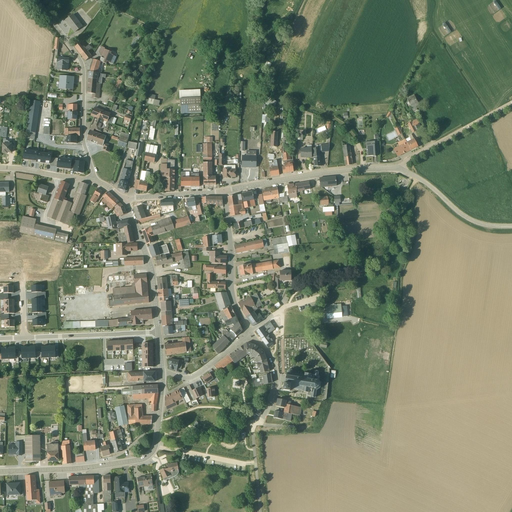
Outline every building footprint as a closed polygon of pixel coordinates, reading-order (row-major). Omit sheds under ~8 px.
[(82,27),(73,15),(65,21),(74,33),(82,27)] [(130,47),(133,48),(136,41),(139,42),(140,39),(140,38),(141,36),(137,34),(134,39),(130,47)] [(75,48),(85,61),(91,57),(88,52),(91,49),(90,47),(92,46),(90,44),(85,48),(83,46),(83,47),(80,43),(75,48)] [(101,57),(99,62),(92,60),(90,68),(89,72),(101,75),(101,72),(100,72),(103,64),(106,65),(107,63),(110,64),(113,56),(111,54),(111,53),(104,50),(104,49),(101,47),(99,53),(101,57)] [(67,71),(68,64),(69,60),(57,58),(56,63),(57,63),(56,70),(67,71)] [(105,79),(106,76),(89,72),(88,79),(87,94),(92,94),(92,98),(99,99),(99,95),(100,85),(101,85),(102,78),(105,79)] [(70,90),(71,85),(71,83),(73,83),(73,78),(59,77),(58,89),(70,90)] [(123,82),(118,80),(114,87),(120,90),(123,82)] [(203,99),(200,99),(200,91),(179,92),(179,99),(180,115),(201,114),(201,106),(204,106),(203,99)] [(407,101),(414,114),(417,112),(416,109),(420,107),(415,98),(418,97),(416,94),(414,95),(413,95),(408,97),(408,98),(407,99),(408,101),(407,101)] [(154,97),(150,96),(148,104),(158,107),(159,102),(154,100),(154,97)] [(263,96),(262,111),(264,111),(265,105),(273,109),(276,102),(263,96)] [(30,101),(26,132),(36,134),(40,101),(30,101)] [(67,120),(76,120),(77,105),(67,105),(66,112),(67,112),(67,120)] [(110,115),(95,109),(93,114),(92,114),(91,117),(94,118),(114,125),(116,120),(113,118),(113,119),(109,118),(110,115)] [(123,123),(130,125),(133,117),(126,115),(123,123)] [(262,116),(261,123),(264,124),(264,129),(266,129),(266,127),(269,127),(269,124),(266,124),(266,123),(269,123),(270,116),(269,116),(269,115),(265,115),(265,116),(262,116)] [(108,127),(109,124),(95,118),(93,123),(94,123),(93,125),(92,124),(90,128),(90,129),(100,132),(101,130),(104,129),(107,130),(108,127)] [(419,124),(417,119),(407,124),(412,133),(417,130),(415,126),(419,124)] [(12,145),(12,144),(12,137),(6,137),(7,128),(2,127),(2,128),(1,128),(0,133),(0,137),(3,138),(3,143),(2,143),(2,153),(7,153),(11,153),(11,148),(12,148),(12,145)] [(80,129),(65,129),(64,136),(66,136),(66,144),(76,144),(76,136),(79,136),(80,129)] [(93,133),(89,131),(86,141),(103,147),(102,151),(108,153),(109,153),(110,149),(108,148),(109,146),(105,144),(104,145),(103,145),(106,137),(93,133)] [(127,145),(129,136),(121,133),(119,142),(127,145)] [(405,140),(410,151),(417,147),(411,135),(408,136),(409,138),(405,140)] [(289,153),(288,153),(288,141),(286,141),(286,136),(283,136),(283,153),(283,154),(283,162),(284,167),(281,168),(282,174),(293,172),(292,168),(294,168),(292,156),(290,156),(289,153)] [(212,143),(212,138),(204,138),(204,140),(206,140),(206,145),(202,145),(202,159),(203,159),(203,161),(208,161),(208,160),(211,160),(211,159),(212,159),(211,143),(212,143)] [(397,157),(410,151),(404,140),(397,143),(399,147),(393,149),(397,157)] [(345,166),(352,165),(349,145),(346,146),(345,141),(342,142),(345,166)] [(375,142),(365,143),(366,157),(372,156),(372,157),(376,157),(375,142)] [(312,149),(313,167),(321,167),(319,153),(328,152),(329,144),(314,146),(314,149),(312,149)] [(157,148),(147,146),(145,153),(145,154),(144,162),(155,164),(157,162),(158,156),(156,156),(157,148)] [(300,157),(303,157),(304,158),(311,158),(310,146),(307,146),(307,149),(300,149),(300,157)] [(29,161),(31,151),(24,150),(22,160),(29,161)] [(37,153),(36,163),(43,163),(44,154),(37,153)] [(51,154),(44,154),(43,163),(50,164),(50,166),(53,166),(54,161),(50,160),(51,154)] [(255,156),(255,155),(246,155),(246,156),(242,156),(242,168),(255,168),(255,156)] [(57,167),(56,168),(63,169),(65,159),(58,158),(57,161),(54,161),(53,166),(57,167)] [(71,160),(65,159),(63,169),(70,170),(71,160)] [(165,179),(165,192),(173,192),(174,161),(167,161),(166,160),(161,160),(159,179),(165,179)] [(74,161),(74,167),(71,167),(70,172),(83,173),(83,166),(83,162),(74,161)] [(131,172),(133,163),(126,161),(123,170),(117,190),(125,192),(126,188),(129,189),(131,184),(128,183),(131,172)] [(268,168),(270,177),(279,176),(276,162),(277,162),(276,161),(273,161),(273,163),(272,163),(271,162),(269,162),(268,168)] [(203,185),(215,184),(215,177),(212,177),(212,164),(203,164),(203,185)] [(235,169),(235,166),(230,166),(224,166),(224,167),(223,167),(223,169),(223,178),(229,178),(229,176),(231,176),(231,177),(232,178),(233,178),(233,177),(234,176),(235,176),(235,170),(235,169)] [(149,171),(146,170),(146,173),(142,172),(138,191),(146,192),(148,183),(150,173),(149,173),(149,171)] [(181,187),(191,187),(190,178),(189,178),(189,173),(180,173),(181,186),(181,187)] [(316,182),(316,188),(320,188),(336,186),(335,177),(319,179),(319,181),(316,182)] [(199,187),(199,178),(190,178),(191,187),(192,188),(194,188),(195,187),(199,187)] [(69,185),(61,182),(47,217),(69,226),(74,214),(79,216),(86,196),(85,196),(88,185),(80,182),(72,204),(66,201),(67,199),(64,198),(69,185)] [(295,185),(296,193),(302,192),(302,191),(310,190),(308,182),(295,185)] [(0,198),(2,198),(2,197),(5,197),(5,193),(9,193),(8,183),(0,183),(0,198)] [(40,201),(46,203),(48,197),(45,195),(47,188),(40,185),(37,193),(42,195),(40,201)] [(296,193),(295,185),(287,186),(289,199),(296,198),(296,194),(296,193)] [(261,191),(263,202),(266,201),(266,204),(270,203),(270,200),(278,199),(276,188),(261,191)] [(98,198),(102,192),(97,189),(93,196),(89,201),(94,204),(99,199),(98,198)] [(252,192),(241,195),(244,209),(255,207),(254,201),(253,201),(252,192)] [(102,202),(111,211),(118,203),(108,193),(103,198),(104,200),(102,202)] [(281,205),(281,203),(287,203),(287,197),(284,198),(283,197),(284,193),(283,194),(278,195),(279,199),(278,199),(279,206),(281,205)] [(227,197),(228,207),(240,205),(241,210),(243,210),(240,195),(227,197)] [(319,198),(320,206),(328,205),(327,197),(323,197),(323,198),(319,198)] [(217,208),(217,198),(204,198),(202,198),(202,204),(205,204),(205,206),(203,206),(203,208),(206,208),(207,206),(216,206),(216,208),(217,208)] [(194,199),(186,200),(188,212),(192,211),(192,212),(196,211),(194,199)] [(123,207),(118,203),(114,208),(116,210),(114,211),(116,218),(120,216),(120,217),(126,215),(123,207)] [(240,205),(228,207),(230,217),(240,215),(241,216),(248,215),(247,210),(244,210),(241,210),(240,205)] [(255,213),(256,214),(257,214),(265,213),(263,205),(258,206),(259,212),(255,213)] [(133,210),(137,221),(145,219),(140,207),(133,210)] [(323,207),(323,213),(325,213),(325,216),(332,216),(332,212),(335,212),(335,207),(323,207)] [(137,221),(139,225),(148,222),(160,218),(159,216),(145,219),(137,221)] [(23,217),(19,233),(66,244),(68,235),(56,232),(56,230),(35,225),(36,220),(23,217)] [(171,231),(191,225),(187,217),(171,222),(170,218),(157,222),(158,226),(141,232),(147,246),(154,243),(152,238),(171,231)] [(115,218),(105,218),(108,230),(114,230),(130,227),(128,221),(117,223),(116,223),(115,218)] [(237,224),(234,225),(235,231),(260,224),(259,219),(251,222),(250,220),(245,221),(245,223),(243,224),(242,222),(237,223),(237,224)] [(121,236),(122,244),(127,244),(133,243),(130,227),(123,229),(119,230),(121,234),(124,234),(124,235),(121,236)] [(221,244),(220,236),(209,237),(208,233),(202,234),(202,238),(203,246),(194,247),(194,249),(214,248),(213,245),(221,244)] [(298,240),(295,240),(294,236),(271,240),(273,251),(268,252),(269,256),(290,253),(290,247),(299,246),(299,241),(298,240)] [(177,252),(173,239),(165,241),(166,242),(167,242),(168,246),(158,249),(157,245),(148,248),(152,258),(160,256),(161,256),(177,252)] [(264,248),(267,247),(265,240),(233,247),(235,254),(264,248)] [(113,246),(113,253),(116,253),(116,257),(127,256),(127,252),(137,252),(136,245),(117,245),(113,246)] [(181,270),(190,269),(189,263),(189,258),(190,258),(189,252),(182,253),(181,251),(177,252),(168,255),(155,258),(157,267),(167,265),(174,264),(174,263),(179,262),(181,270)] [(219,253),(209,252),(208,257),(210,257),(210,263),(226,264),(226,257),(219,257),(219,253)] [(254,264),(238,267),(240,278),(253,275),(252,274),(280,269),(278,261),(255,265),(254,264)] [(206,266),(205,271),(213,272),(213,274),(225,275),(226,268),(206,266)] [(279,277),(275,277),(275,291),(280,290),(279,282),(290,282),(290,271),(279,272),(279,277)] [(122,306),(149,304),(146,275),(133,276),(134,287),(112,289),(113,297),(108,297),(109,307),(122,306)] [(212,275),(207,275),(207,289),(225,290),(225,283),(212,283),(212,275)] [(167,288),(181,286),(180,279),(178,279),(178,280),(177,280),(177,277),(176,276),(171,277),(171,276),(164,277),(163,277),(164,279),(157,280),(158,291),(167,290),(167,288)] [(171,297),(171,290),(158,291),(159,299),(171,297)] [(226,293),(213,294),(219,311),(230,306),(226,293)] [(262,306),(256,294),(237,304),(240,309),(241,309),(243,312),(242,312),(245,318),(253,312),(258,310),(257,308),(262,306)] [(175,300),(175,295),(171,295),(171,297),(159,299),(159,303),(160,303),(169,302),(169,300),(175,300)] [(174,308),(175,304),(179,304),(179,308),(189,307),(188,304),(193,304),(193,300),(175,301),(175,300),(169,300),(169,302),(160,303),(162,317),(172,316),(171,308),(174,308)] [(340,305),(325,306),(326,319),(342,318),(340,305)] [(235,317),(230,307),(219,313),(222,319),(220,320),(222,325),(225,324),(224,323),(235,317)] [(143,321),(152,320),(151,310),(130,312),(131,319),(118,320),(118,327),(143,326),(143,321)] [(252,327),(266,318),(263,313),(259,315),(259,314),(256,316),(253,312),(245,318),(252,327)] [(172,316),(161,317),(162,327),(172,326),(172,327),(186,326),(186,322),(172,323),(172,316)] [(235,317),(224,323),(226,327),(228,327),(232,325),(238,323),(235,317)] [(111,327),(118,327),(117,320),(95,321),(62,323),(63,328),(111,327)] [(230,335),(234,339),(242,331),(238,323),(233,325),(234,327),(230,331),(229,328),(227,329),(230,335)] [(163,328),(164,335),(173,335),(173,334),(181,333),(181,332),(185,332),(185,326),(163,328)] [(273,345),(261,328),(255,332),(267,349),(273,345)] [(223,336),(219,340),(215,344),(212,346),(213,351),(217,354),(218,354),(222,351),(226,347),(230,343),(234,339),(225,331),(222,331),(221,335),(223,336)] [(164,346),(166,356),(191,352),(189,338),(182,339),(182,343),(164,346)] [(320,343),(319,347),(326,349),(325,352),(328,353),(330,345),(320,343)] [(257,348),(253,345),(246,344),(242,346),(246,352),(247,355),(250,356),(251,357),(254,359),(263,353),(262,354),(261,352),(261,350),(257,348)] [(234,365),(239,361),(243,358),(247,355),(246,352),(242,346),(238,350),(233,353),(228,356),(234,365)] [(269,372),(268,366),(266,360),(264,354),(255,359),(256,363),(257,369),(259,374),(269,372)] [(228,356),(214,367),(218,372),(232,362),(228,356)] [(169,365),(168,369),(169,369),(169,370),(172,371),(173,370),(176,371),(176,369),(181,370),(182,363),(169,360),(168,364),(169,365)] [(284,384),(283,391),(290,392),(290,389),(297,390),(297,393),(301,394),(302,393),(307,394),(307,396),(309,397),(310,397),(310,398),(315,399),(316,391),(320,388),(320,383),(318,380),(319,379),(319,378),(318,376),(317,376),(318,372),(314,371),(313,376),(304,374),(304,375),(293,374),(292,372),(291,371),(289,370),(289,371),(287,372),(287,374),(286,374),(285,375),(285,376),(285,377),(284,384)] [(155,373),(126,373),(126,382),(127,382),(143,382),(143,383),(155,382),(155,373)] [(213,380),(209,373),(201,378),(205,385),(213,380)] [(255,375),(251,376),(253,388),(271,384),(270,375),(259,378),(259,379),(256,379),(255,375)] [(122,395),(157,394),(157,390),(153,390),(152,386),(128,387),(128,389),(121,390),(122,395)] [(166,406),(168,410),(176,406),(175,402),(183,399),(185,404),(190,402),(184,388),(162,398),(166,406)] [(199,388),(191,391),(196,400),(203,396),(199,388)] [(214,388),(206,389),(207,399),(215,398),(214,388)] [(151,412),(156,412),(156,405),(158,394),(157,394),(132,395),(133,400),(148,399),(148,402),(150,403),(150,405),(151,405),(151,412)] [(196,400),(186,405),(189,410),(198,406),(198,405),(196,400)] [(299,416),(300,416),(301,408),(290,406),(290,403),(277,400),(276,406),(284,408),(283,413),(295,416),(299,416)] [(128,414),(128,425),(151,424),(152,417),(143,417),(142,409),(142,405),(127,405),(127,414),(128,414)] [(114,408),(118,427),(128,425),(124,406),(114,408)] [(253,413),(258,417),(261,413),(253,408),(252,408),(251,408),(250,413),(251,413),(253,413)] [(108,423),(114,421),(114,419),(115,419),(114,413),(112,413),(112,411),(106,412),(108,423)] [(273,418),(290,422),(291,415),(275,411),(274,412),(273,418)] [(120,430),(119,428),(113,429),(113,432),(109,433),(114,454),(122,452),(122,451),(119,439),(122,438),(120,430)] [(86,430),(82,430),(84,451),(95,450),(94,441),(87,442),(86,434),(85,434),(85,433),(86,433),(86,430)] [(25,436),(25,462),(40,462),(40,436),(25,436)] [(8,445),(8,454),(17,454),(17,456),(21,456),(21,442),(15,442),(15,445),(8,445)] [(58,462),(58,442),(52,442),(52,444),(47,445),(47,462),(58,462)] [(103,457),(109,455),(109,452),(110,451),(109,445),(108,445),(107,442),(103,443),(104,447),(100,447),(103,457)] [(71,464),(69,446),(61,447),(62,465),(71,464)] [(178,470),(177,463),(167,465),(167,466),(166,468),(159,471),(164,481),(175,476),(177,475),(178,473),(178,472),(178,471),(178,470)] [(34,475),(25,476),(27,501),(34,501),(35,504),(40,504),(40,500),(39,490),(36,490),(34,475)] [(148,490),(153,490),(151,475),(145,476),(145,477),(137,478),(138,488),(147,487),(148,490)] [(78,489),(86,489),(86,477),(69,477),(69,486),(78,486),(78,489)] [(93,477),(86,477),(86,489),(81,500),(81,511),(101,511),(104,511),(103,504),(93,505),(93,498),(94,493),(93,477)] [(124,498),(124,493),(129,492),(128,483),(123,483),(123,477),(114,478),(116,498),(124,498)] [(49,482),(50,497),(61,497),(61,494),(64,494),(63,481),(49,482)] [(6,484),(7,496),(20,495),(20,483),(6,484)]
